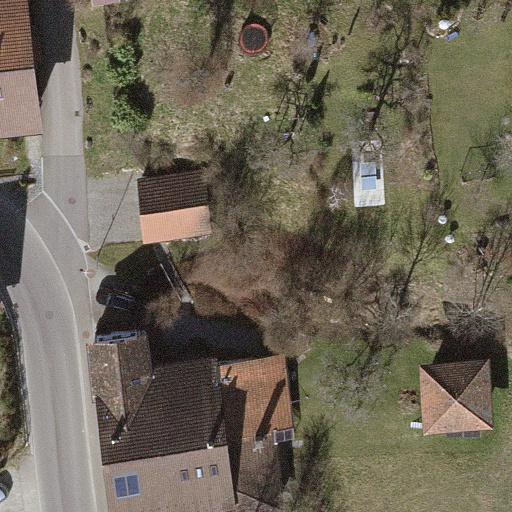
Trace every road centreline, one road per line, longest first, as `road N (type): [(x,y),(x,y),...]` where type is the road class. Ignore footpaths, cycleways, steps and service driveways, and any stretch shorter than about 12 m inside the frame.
road 1 (residential): [(38,289),(65,172),(52,0)]
road 2 (tertiary): [(38,289),(70,511)]
